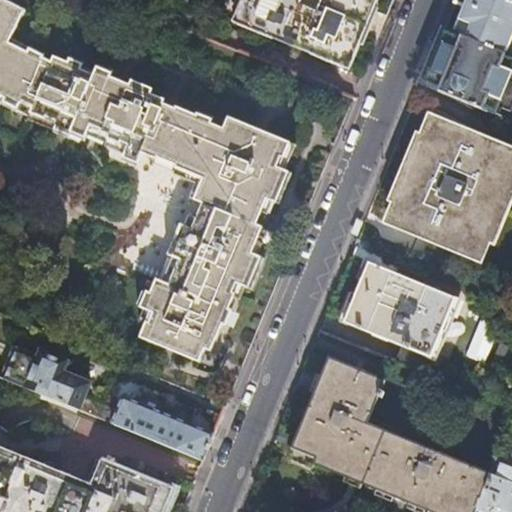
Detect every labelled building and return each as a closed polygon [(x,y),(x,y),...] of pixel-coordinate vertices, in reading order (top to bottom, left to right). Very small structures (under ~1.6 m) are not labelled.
[(0,0),(0,95),(20,106),(21,104),(33,109),(31,114),(57,125),(57,127),(72,134),(74,128),(88,135),(91,128),(109,136),(108,138),(129,148),(126,154),(141,161),(145,154),(157,159),(158,157),(177,166),(177,167),(203,179),(195,200),(203,204),(193,228),(187,226),(174,257),(180,260),(170,284),(157,279),(144,310),(151,313),(141,338),(200,363),(211,338),(217,341),(241,286),(247,288),(259,257),(253,254),(259,240),(264,228),(264,227),(259,225),(269,200),(275,203),(287,172),(282,170),(291,144),(230,117),(225,128),(199,118),(200,116),(178,107),(177,108),(165,104),(167,100),(98,70),(95,75),(83,70),(83,68),(56,57),(53,62),(43,57),(42,59),(11,43),(27,9),(6,0),(0,0)] [(251,0),(241,24),(346,68),(373,0),(251,0)] [(511,0),(466,0),(454,30),(507,51),(511,39),(511,0)] [(433,55),(422,82),(496,112),(499,105),(510,110),(511,105),(511,53),(507,51),(454,30),(445,26),(433,55)] [(421,138),(409,168),(397,197),(405,200),(396,222),(474,254),(483,232),(492,235),(503,207),(511,185),(511,170),(509,168),(511,159),(511,148),(438,118),(428,141),(421,138)] [(275,234),(264,228),(259,240),(270,245),(275,234)] [(345,321),(432,357),(456,296),(369,260),(345,321)] [(436,511),(476,511),(491,471),(473,463),(367,419),(378,393),(381,395),(383,390),(379,388),(384,377),(330,355),(293,444),(317,455),(315,461),(436,511)] [(28,387),(41,393),(52,366),(39,361),(33,376),(28,387)] [(9,366),(4,377),(28,387),(33,376),(9,366)] [(205,460),(216,433),(125,395),(120,408),(107,403),(105,408),(85,400),(92,383),(52,366),(41,393),(205,460)] [(162,511),(173,487),(118,464),(119,460),(112,457),(111,461),(106,459),(94,487),(0,448),(0,511),(162,511)] [(476,511),(511,511),(511,458),(497,452),(491,471),(476,511)]
